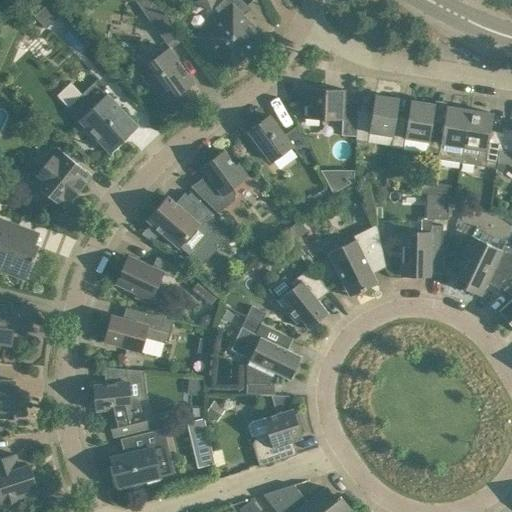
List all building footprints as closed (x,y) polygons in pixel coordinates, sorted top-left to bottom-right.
[(165,17),(156,5),(152,0),(134,0),(145,13),(154,25),(165,17)] [(214,0),(192,0),(191,2),(211,10),(214,0)] [(46,28),(52,22),(60,14),(61,14),(53,4),(50,2),(34,15),(37,19),(46,28)] [(261,36),(232,7),(212,27),(209,24),(197,36),(209,48),(213,45),(232,64),(261,36)] [(75,46),(83,38),(72,27),(64,34),(75,46)] [(140,69),(141,70),(137,73),(147,87),(151,84),(159,95),(171,86),(177,94),(194,82),(169,47),(140,69)] [(94,82),(82,93),(81,94),(70,82),(57,95),(80,119),(79,120),(110,153),(138,126),(107,93),(106,94),(94,82)] [(356,118),(356,114),(357,100),(345,99),(345,89),(305,88),(304,118),(344,119),(344,117),(356,118)] [(355,140),(368,142),(369,132),(393,135),(395,120),(399,98),(375,95),(371,116),(356,114),(356,118),(355,139),(355,140)] [(404,147),(405,138),(428,142),(431,126),(435,104),(411,100),(407,122),(395,120),(393,135),(391,145),(404,147)] [(428,142),(427,151),(439,153),(438,159),(461,163),(470,109),(446,106),(443,128),(431,126),(428,142)] [(22,108),(17,114),(16,116),(25,123),(28,120),(32,115),(23,107),(22,108)] [(470,109),(461,163),(496,169),(497,162),(501,137),(490,135),(493,113),(470,109)] [(284,135),(282,131),(270,115),(248,131),(271,161),(292,146),(301,158),(310,152),(297,125),(284,135)] [(511,129),(503,127),(502,131),(501,137),(497,162),(496,169),(501,169),(504,167),(505,163),(507,163),(511,166),(511,129)] [(58,148),(31,181),(65,208),(92,175),(58,148)] [(193,188),(207,202),(218,213),(234,200),(236,192),(233,188),(248,177),(238,163),(235,165),(223,150),(201,166),(209,177),(193,188)] [(341,173),(341,190),(354,182),(354,173),(341,173)] [(435,194),(437,182),(423,180),(421,192),(427,193),(435,194)] [(331,196),(326,188),(307,199),(312,208),(331,196)] [(147,220),(150,222),(142,233),(152,241),(160,231),(163,233),(178,246),(179,247),(180,246),(191,256),(216,227),(209,221),(213,217),(184,192),(175,203),(168,196),(147,220)] [(443,225),(431,225),(431,219),(448,220),(448,197),(426,193),(426,218),(420,218),(420,232),(403,232),(402,274),(430,275),(430,249),(442,249),(443,229),(443,225)] [(238,223),(231,214),(224,219),(231,228),(238,223)] [(0,218),(0,268),(25,278),(32,260),(34,261),(36,257),(33,256),(37,246),(41,235),(0,218)] [(303,234),(294,223),(284,232),(292,243),(303,234)] [(327,253),(340,278),(349,296),(378,282),(373,272),(386,266),(382,250),(376,224),(353,235),(355,239),(327,253)] [(466,258),(463,264),(454,282),(480,295),(486,282),(499,289),(511,271),(511,248),(503,245),(501,249),(471,235),(461,256),(466,258)] [(152,267),(147,265),(129,256),(116,282),(134,291),(137,292),(136,296),(149,302),(162,273),(173,278),(178,266),(157,256),(152,267)] [(329,291),(310,266),(289,283),(292,287),(276,300),(296,323),(301,319),(309,329),(329,313),(318,299),(329,291)] [(197,282),(192,289),(211,304),(216,297),(197,282)] [(511,298),(499,310),(503,315),(511,331),(511,330),(511,298)] [(0,341),(11,344),(13,331),(16,331),(16,333),(26,335),(28,325),(32,326),(34,310),(0,304),(0,341)] [(246,316),(261,323),(266,312),(252,305),(246,316)] [(140,323),(131,320),(112,315),(105,340),(141,350),(144,337),(167,343),(174,320),(144,311),(140,323)] [(200,317),(198,324),(210,327),(213,315),(206,314),(200,317)] [(302,356),(284,347),(272,342),(275,336),(259,326),(261,323),(246,316),(241,327),(231,349),(250,358),(247,364),(246,383),(255,384),(270,384),(275,372),(290,380),(302,356)] [(208,339),(200,337),(197,351),(206,353),(208,339)] [(189,378),(188,395),(203,395),(204,378),(189,378)] [(15,380),(0,379),(0,417),(13,418),(15,380)] [(113,436),(133,431),(148,427),(144,411),(142,412),(139,399),(134,397),(130,398),(128,381),(114,382),(94,384),(96,410),(108,409),(111,419),(110,420),(113,436)] [(273,394),(275,409),(291,407),(289,392),(273,394)] [(214,400),(205,413),(217,422),(226,408),(214,400)] [(293,408),(274,414),(263,417),(252,421),(248,424),(251,435),(256,436),(252,444),(259,466),(297,454),(293,441),(303,438),(299,426),(302,425),(298,413),(295,414),(293,408)] [(187,422),(198,467),(215,463),(212,451),(204,417),(187,422)] [(118,487),(137,482),(159,476),(156,461),(171,457),(164,427),(121,438),(124,454),(111,457),(118,487)] [(0,458),(0,502),(0,503),(38,491),(30,464),(19,467),(15,453),(0,458)] [(346,511),(351,509),(340,496),(336,499),(326,487),(308,502),(294,484),(263,494),(277,511),(294,511),(296,511),(297,511),(346,511)] [(261,511),(251,499),(239,509),(241,511),(261,511)]
